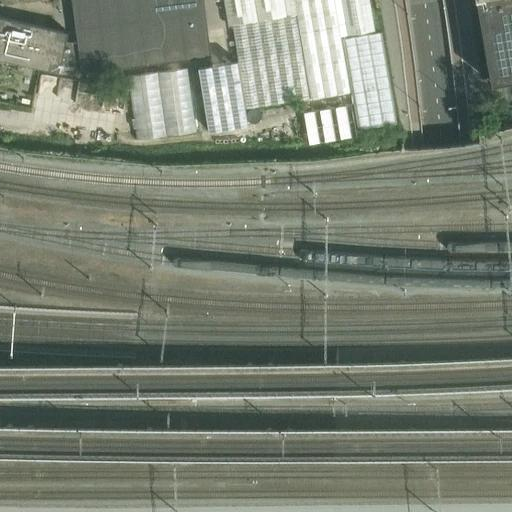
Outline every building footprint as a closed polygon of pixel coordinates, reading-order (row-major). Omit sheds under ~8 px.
[(0,54),(63,68),(65,69),(68,69),(70,70),(73,70),(75,70),(78,70),(80,70),(83,70),(85,69),(207,54),(199,0),(76,0),(82,44),(81,44),(79,44),(77,44),(76,44),(74,44),(73,43),(71,43),(70,43),(68,42),(70,33),(53,29),(0,17),(0,54)] [(238,61),(198,67),(206,116),(223,113),(352,93),(342,37),(342,34),(376,28),(370,0),(224,0),(229,25),(232,25),(238,61)] [(511,0),(476,0),(491,82),(492,82),(492,84),(511,80),(511,0)] [(376,31),(342,37),(352,93),(358,131),(396,124),(380,30),(376,31)] [(198,134),(188,68),(127,77),(137,142),(198,134)]
